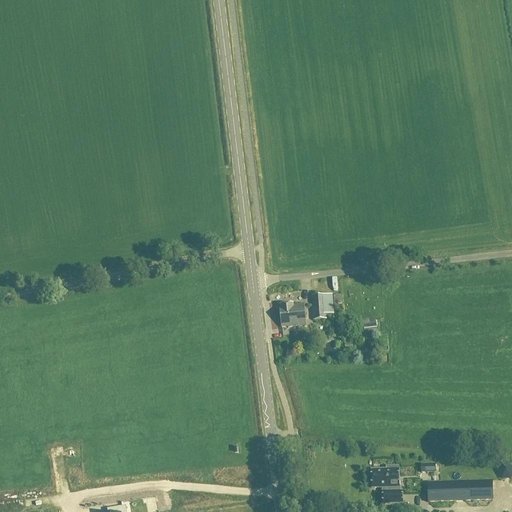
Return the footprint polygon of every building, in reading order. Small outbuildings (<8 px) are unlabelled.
[(332,295),(312,297),(313,321),(326,320),(326,315),(333,314),(332,295)] [(292,305),(279,306),(281,328),(288,327),(288,328),(306,326),(304,305),(292,306),(292,305)] [(376,320),(363,321),(365,336),(377,334),(376,320)] [(504,479),(511,477),(511,464),(503,466),(504,479)] [(421,465),(421,473),(435,473),(435,465),(421,465)] [(383,492),(383,504),(402,504),(402,492),(399,492),(398,467),(387,467),(387,470),(371,470),(372,489),(384,488),(384,492),(383,492)] [(428,484),(428,503),(493,501),(492,481),(428,484)]
